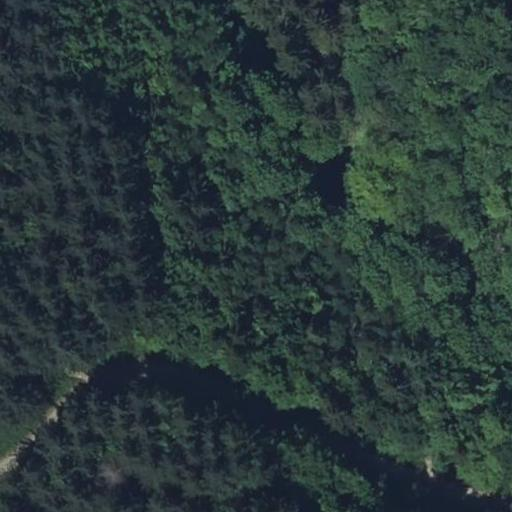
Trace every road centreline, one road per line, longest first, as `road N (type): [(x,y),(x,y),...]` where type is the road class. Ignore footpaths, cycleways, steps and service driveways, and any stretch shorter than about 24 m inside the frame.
road 1 (track): [(511,495),(128,367),(0,500)]
road 2 (track): [(511,502),(234,490),(119,499),(111,511)]
